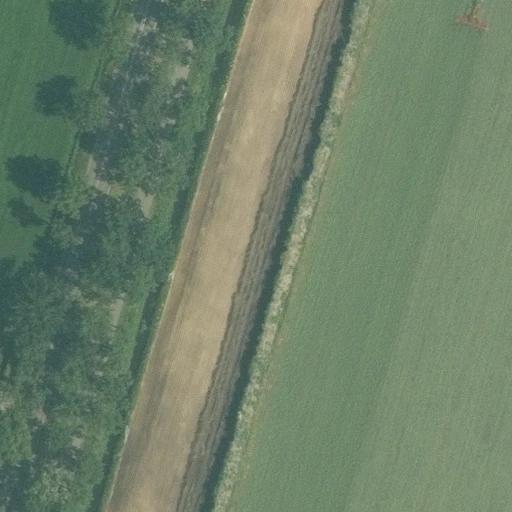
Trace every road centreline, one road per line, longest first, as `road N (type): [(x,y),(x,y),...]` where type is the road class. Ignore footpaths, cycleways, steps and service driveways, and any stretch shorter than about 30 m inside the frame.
road 1 (primary): [(2,511),(150,0)]
road 2 (unclassified): [(56,511),(202,0)]
